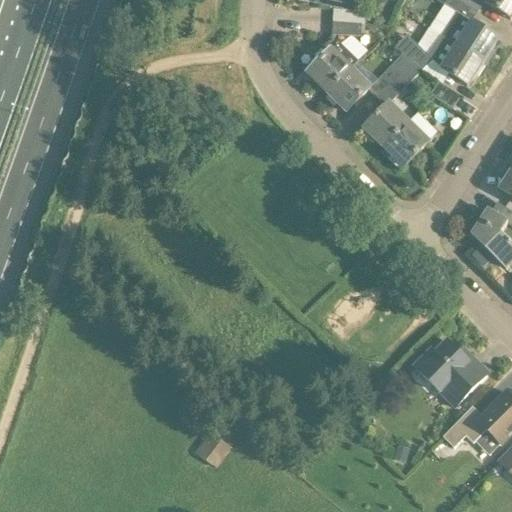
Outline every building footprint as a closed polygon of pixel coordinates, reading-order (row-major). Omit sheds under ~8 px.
[(317,0),(315,6),(335,10),(334,26),(362,27),(366,27),(366,25),(367,16),(367,15),(349,14),(352,0),(317,0)] [(476,13),(455,0),(433,0),(446,8),(431,31),(442,38),(483,65),(499,41),(470,23),(476,13)] [(455,0),(476,13),(483,3),(479,0),(455,0)] [(511,20),(511,0),(484,0),(483,3),(511,21),(511,20)] [(362,39),(362,27),(334,26),(333,37),(362,39)] [(404,56),(413,66),(415,64),(424,72),(434,63),(441,70),(468,88),(483,65),(442,38),(428,57),(416,45),(404,56)] [(309,76),(329,96),(360,64),(340,44),(334,50),(334,51),(309,76)] [(392,87),(413,66),(404,56),(383,77),(392,87)] [(348,115),(379,83),(360,64),(329,96),(348,115)] [(365,131),(385,151),(410,126),(390,106),(401,95),(401,96),(424,72),(415,64),(413,66),(392,87),(378,101),(386,110),(365,131)] [(454,112),(462,98),(440,84),(431,97),(454,112)] [(410,126),(385,151),(405,170),(430,145),(410,126)] [(511,176),(502,192),(511,198),(511,176)] [(506,271),(511,264),(511,245),(502,236),(509,225),(511,227),(511,213),(505,209),(499,219),(488,213),(473,237),(506,271)] [(454,411),(487,377),(467,356),(462,361),(445,345),(434,356),(430,353),(413,370),(454,411)] [(498,447),(497,448),(498,449),(511,435),(511,403),(506,398),(507,397),(506,396),(482,421),(471,411),(453,429),(441,441),(452,452),(464,440),(472,447),(485,434),(498,447)] [(226,448),(210,436),(196,456),(212,468),(226,448)] [(511,453),(498,468),(511,480),(511,453)]
